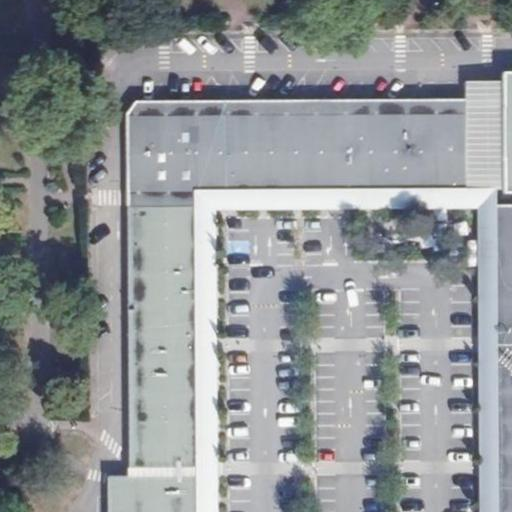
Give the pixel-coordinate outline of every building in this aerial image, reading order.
[(243,115),(475,111),(475,96),(136,101),(136,118),(243,115)] [(137,194),(468,189),(468,173),(467,154),(471,154),(475,154),(475,111),(243,115),(136,118),(136,186),(137,194)] [(468,173),(468,189),(476,189),(475,154),(471,154),(467,154),(468,173)] [(118,497),(118,504),(204,504),(203,511),(224,511),(224,446),(222,210),(468,206),(468,189),(137,194),(137,277),(144,277),(144,210),(201,210),(203,386),(204,468),(204,469),(204,471),(205,490),(205,496),(118,497)] [(506,511),(506,369),(511,368),(511,201),(488,202),(487,345),(486,511),(506,511)] [(144,277),(137,277),(137,308),(144,308),(144,444),(137,443),(137,468),(204,468),(203,386),(201,210),(144,210),(144,277)] [(204,469),(204,468),(137,468),(137,469),(137,478),(143,477),(143,481),(194,481),(204,471),(204,469)] [(137,489),(205,490),(204,471),(194,481),(143,481),(143,477),(137,478),(137,489)]
